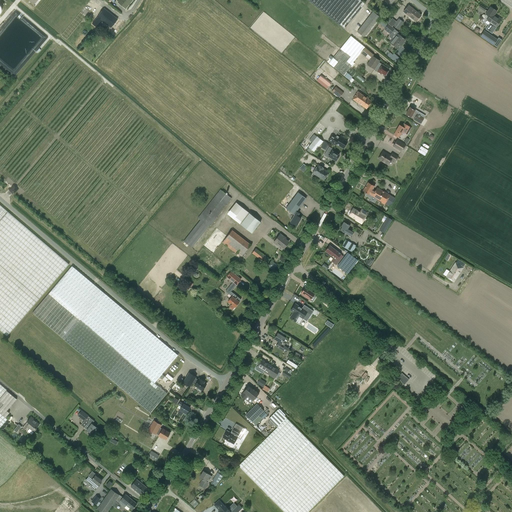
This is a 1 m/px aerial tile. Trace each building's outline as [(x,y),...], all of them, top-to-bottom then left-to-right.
[(119,0),(117,3),(125,9),(132,0),(119,0)] [(307,0),(310,2),(344,29),(363,6),(355,0),(307,0)] [(408,5),(403,12),(415,22),(421,16),(408,5)] [(485,29),(492,33),(497,26),(496,26),(501,18),(499,17),(498,18),(494,15),(497,11),(491,7),(485,14),(489,17),(487,20),(490,22),(485,29)] [(104,9),(92,24),(96,27),(102,21),(110,28),(117,19),(104,9)] [(372,12),(357,32),(365,38),(380,18),(372,12)] [(16,23),(16,20),(17,20),(14,17),(15,16),(17,16),(20,18),(21,16),(21,13),(16,13),(7,24),(8,25),(6,27),(9,30),(7,30),(5,32),(12,32),(13,30),(14,29),(14,25),(16,23)] [(403,22),(398,18),(393,26),(398,29),(403,22)] [(63,35),(67,39),(78,25),(73,22),(63,35)] [(393,39),(390,42),(396,47),(399,45),(400,46),(405,39),(397,33),(398,32),(388,24),(384,30),(390,34),(389,36),(393,39)] [(493,44),(497,39),(485,31),(481,36),(493,44)] [(357,58),(361,53),(365,48),(351,36),(329,63),(344,76),(346,72),(354,63),(353,62),(357,58)] [(370,61),(373,56),(374,55),(365,48),(361,53),(370,61)] [(373,56),(370,61),(367,65),(381,74),(382,73),(385,75),(389,69),(379,63),(380,61),(373,56)] [(329,87),(332,83),(322,74),(319,78),(329,87)] [(335,87),(331,91),(339,97),(342,93),(335,87)] [(358,92),(353,99),(366,109),(371,102),(358,92)] [(414,119),(421,123),(424,118),(414,112),(415,110),(410,107),(405,114),(410,117),(412,115),(415,117),(414,119)] [(447,116),(446,113),(422,126),(424,129),(447,116)] [(398,137),(400,134),(401,134),(403,131),(406,133),(407,130),(404,128),(405,128),(399,124),(395,131),(394,134),(398,137)] [(331,135),(328,141),(335,145),(336,144),(343,148),(347,142),(344,140),(344,138),(341,136),(339,138),(336,136),(335,137),(331,135)] [(317,136),(309,147),(315,152),(323,141),(317,136)] [(397,140),(395,143),(393,146),(401,151),(404,145),(397,140)] [(339,155),(332,151),(333,150),(329,147),(324,154),(328,156),(335,161),(339,155)] [(391,159),(395,161),(398,156),(392,153),(390,156),(383,151),(379,158),(388,164),(391,159)] [(304,164),(300,168),(305,172),(309,168),(304,164)] [(318,165),(312,173),(323,180),(328,172),(323,169),(323,168),(318,165)] [(405,186),(406,183),(409,184),(411,179),(408,177),(407,179),(398,176),(396,182),(405,186)] [(381,203),(384,204),(390,195),(377,187),(375,191),(372,189),(374,186),(368,182),(363,191),(367,193),(365,195),(371,198),(370,200),(374,203),(377,199),(382,201),(381,203)] [(217,187),(211,194),(195,216),(197,218),(181,239),(188,246),(203,226),(202,225),(204,223),(206,224),(228,196),(217,187)] [(295,214),(296,212),(306,198),(298,192),(286,209),(294,215),(294,214),(295,214)] [(249,213),(236,202),(227,214),(240,224),(252,234),(261,222),(249,213)] [(0,330),(8,338),(69,265),(0,205),(0,330)] [(355,220),(361,224),(367,213),(361,210),(360,213),(353,209),(349,215),(356,219),(355,220)] [(298,213),(296,212),(295,214),(290,222),(296,226),(300,218),(297,216),(298,213)] [(382,226),(387,229),(392,220),(387,218),(382,226)] [(353,233),(350,231),(347,229),(349,225),(343,222),(341,226),(342,227),(340,230),(345,233),(348,235),(351,236),(353,233)] [(225,238),(222,242),(236,254),(237,253),(242,257),(251,245),(232,230),(225,238)] [(379,230),(376,235),(383,239),(386,233),(379,230)] [(213,254),(222,242),(225,238),(216,231),(203,246),(213,254)] [(281,234),(274,243),(279,247),(280,245),(284,248),(288,242),(285,239),(286,238),(281,234)] [(345,239),(345,240),(341,246),(352,253),(356,246),(345,239)] [(331,261),(336,265),(343,256),(329,246),(325,251),(334,258),(331,261)] [(256,248),(252,253),(266,264),(270,259),(256,248)] [(337,266),(347,274),(358,260),(348,252),(337,266)] [(374,260),(370,258),(368,260),(367,259),(365,262),(366,263),(366,264),(369,266),(374,260)] [(446,277),(454,281),(463,267),(455,262),(446,277)] [(64,340),(117,386),(150,413),(167,393),(154,383),(178,355),(72,266),(32,313),(64,340)] [(236,285),(241,280),(231,271),(226,276),(233,282),(225,291),(232,297),(228,302),(232,305),(230,307),(233,309),(234,307),(235,308),(239,302),(241,300),(234,294),(231,292),(236,285)] [(315,294),(316,295),(318,292),(310,287),(308,290),(305,287),(301,294),(310,300),(315,294)] [(303,318),(307,312),(295,304),(291,310),(294,312),(290,318),(296,321),(299,316),(303,318)] [(284,346),(288,340),(278,333),(274,339),(280,343),(278,345),(277,344),(276,346),(286,353),(288,349),(284,346)] [(264,371),(268,364),(261,360),(260,361),(259,361),(257,364),(258,365),(257,366),(264,370),(264,371)] [(275,369),(268,364),(264,371),(264,370),(263,372),(271,376),(272,375),(274,377),(278,371),(275,370),(275,369)] [(284,370),(282,374),(289,379),(292,375),(284,370)] [(93,371),(87,382),(90,384),(96,373),(93,371)] [(189,373),(183,382),(183,383),(190,387),(193,382),(196,384),(194,386),(202,391),(206,384),(204,383),(204,382),(199,378),(198,380),(195,378),(196,377),(189,373)] [(402,373),(397,378),(404,385),(409,379),(406,377),(404,380),(402,378),(405,375),(402,373)] [(257,383),(264,388),(265,386),(267,383),(260,378),(257,383)] [(6,390),(7,390),(0,384),(0,427),(7,419),(5,417),(9,413),(7,410),(16,399),(6,390)] [(241,396),(245,399),(250,404),(253,401),(259,393),(249,385),(241,396)] [(181,416),(183,412),(187,414),(190,408),(184,404),(183,404),(180,402),(178,405),(182,407),(180,410),(178,414),(181,416)] [(252,422),(264,411),(256,404),(245,415),(252,422)] [(319,451),(278,410),(273,414),(269,419),(277,427),(266,438),(238,466),(284,511),(307,511),(309,511),(344,476),(319,451)] [(87,430),(86,430),(91,434),(96,427),(92,424),(94,421),(81,411),(77,415),(85,421),(81,425),(84,427),(84,428),(87,430)] [(28,421),(23,427),(25,430),(28,427),(34,432),(36,429),(36,428),(39,425),(36,422),(36,421),(31,416),(27,421),(28,421)] [(154,421),(148,430),(155,434),(156,433),(158,435),(158,436),(162,439),(163,438),(166,440),(170,433),(163,429),(162,431),(159,429),(161,425),(154,421)] [(237,437),(240,432),(234,428),(231,434),(227,431),(223,438),(233,444),(237,437)] [(159,455),(151,451),(148,456),(156,461),(159,455)] [(99,483),(102,480),(95,475),(96,475),(92,471),(88,476),(89,476),(86,480),(89,482),(88,483),(91,485),(91,486),(94,489),(95,487),(97,489),(100,485),(99,483)] [(205,489),(210,480),(212,477),(203,471),(199,477),(202,479),(199,485),(205,489)] [(215,486),(218,483),(219,481),(220,481),(223,476),(222,475),(217,473),(217,472),(214,478),(213,480),(211,484),(215,486)] [(137,479),(131,487),(141,495),(147,488),(137,479)] [(115,508),(119,503),(124,508),(126,505),(131,510),(136,504),(125,494),(122,498),(111,490),(97,509),(100,511),(106,511),(111,505),(115,508)] [(95,504),(100,499),(96,496),(91,501),(95,504)] [(230,511),(225,506),(225,507),(219,501),(214,505),(220,511),(219,511),(230,511)]
